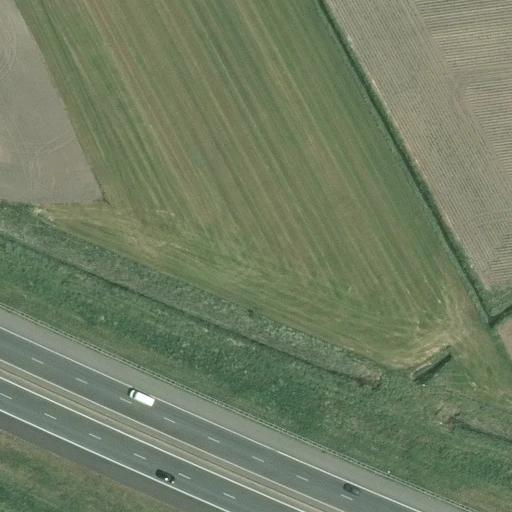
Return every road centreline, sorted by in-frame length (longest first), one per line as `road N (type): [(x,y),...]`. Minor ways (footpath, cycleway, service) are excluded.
road 1 (motorway): [(381,511),(0,342)]
road 2 (motorway): [(0,394),(267,511)]
